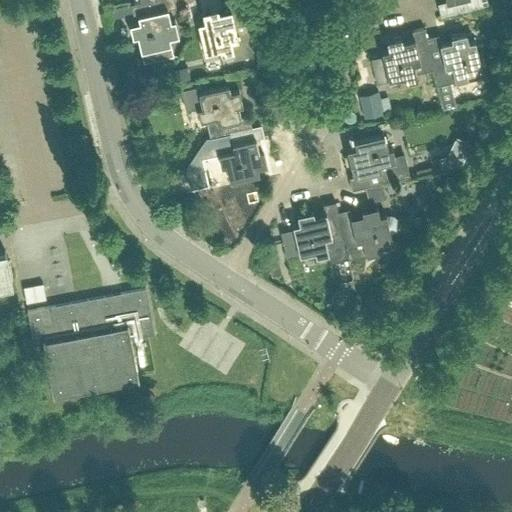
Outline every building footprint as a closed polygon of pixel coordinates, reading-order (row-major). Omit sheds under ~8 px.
[(130,2),(130,3),(134,21),(129,23),(132,36),(136,35),(140,49),(142,61),(172,55),(170,43),(168,36),(177,34),(174,18),(170,19),(167,7),(174,6),(172,0),(143,0),(140,1),(140,0),(130,2)] [(201,11),(203,20),(197,21),(204,52),(219,48),(220,53),(233,50),(231,43),(248,40),(239,0),(232,0),(227,1),(229,9),(218,12),(217,7),(201,11)] [(443,0),(444,1),(435,3),(438,15),(480,5),(478,0),(443,0)] [(380,55),(369,57),(375,83),(386,80),(400,77),(401,82),(415,79),(413,73),(429,70),(431,70),(423,37),(425,37),(422,27),(409,30),(411,38),(400,41),(399,36),(383,40),(386,50),(379,51),(380,55)] [(436,34),(425,37),(423,37),(431,70),(429,70),(431,79),(450,75),(451,81),(465,78),(464,73),(479,70),(473,39),(465,41),(463,32),(448,35),(449,39),(438,42),(436,34)] [(208,136),(218,134),(218,133),(249,126),(249,125),(246,114),(238,115),(236,104),(240,103),(237,88),(228,90),(226,83),(201,89),(200,83),(179,88),(184,109),(195,106),(198,118),(204,117),(208,136)] [(205,136),(184,166),(189,188),(207,184),(201,157),(217,153),(220,165),(224,164),(228,179),(256,173),(254,166),(263,164),(260,149),(255,150),(252,138),(261,136),(258,123),(249,125),(249,126),(218,133),(218,134),(208,136),(205,136)] [(345,149),(348,164),(352,163),(355,174),(346,176),(349,189),(391,180),(391,179),(408,176),(402,152),(392,155),(390,147),(385,148),(382,133),(352,140),(354,147),(345,149)] [(292,228),(279,231),(285,257),(297,254),(313,251),(314,256),(326,253),(325,248),(341,244),(342,244),(334,210),(336,210),(334,201),(321,203),(323,213),(312,215),(311,211),(294,214),(296,223),(291,224),(292,228)] [(347,207),(336,210),(334,210),(342,244),(341,244),(342,252),(362,248),(363,254),(376,251),(375,246),(390,242),(384,214),(377,215),(375,206),(360,210),(361,213),(349,215),(347,207)] [(54,239),(16,243),(20,287),(55,283),(54,271),(57,270),(54,239)] [(0,285),(11,283),(5,250),(0,251),(0,285)] [(27,309),(33,343),(43,341),(53,393),(138,377),(130,336),(153,332),(144,287),(27,309)]
